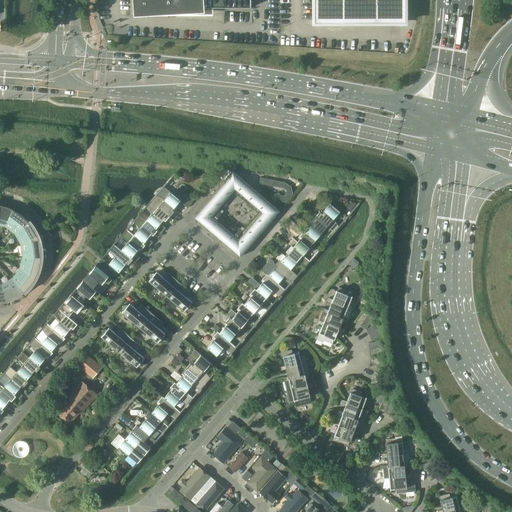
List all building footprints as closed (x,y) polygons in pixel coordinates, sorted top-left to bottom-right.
[(251,8),(250,0),(135,0),(135,15),(184,12),(184,8),(251,8)] [(314,0),(315,19),(401,19),(402,0),(314,0)] [(220,187),(194,218),(240,257),(279,211),(233,171),(220,187)] [(286,202),(290,199),(293,194),(291,186),(285,182),(260,178),(259,183),(284,188),(286,190),(287,193),(286,195),(284,196),(282,196),(280,195),(279,193),(273,195),(276,200),(281,202),(286,202)] [(151,201),(169,217),(174,211),(172,210),(180,200),(183,197),(178,192),(175,195),(170,192),(163,186),(151,201)] [(169,217),(151,201),(146,207),(152,214),(146,221),(145,221),(155,230),(156,229),(160,224),(164,220),(165,221),(169,217)] [(347,208),(351,212),(357,205),(352,201),(347,208)] [(333,219),(340,212),(330,204),(322,213),(320,212),(315,217),(334,233),(339,226),(333,219)] [(0,205),(0,224),(6,226),(13,210),(10,209),(6,207),(2,206),(0,205)] [(16,211),(13,210),(6,226),(15,234),(29,222),(25,218),(21,215),(16,211)] [(145,246),(145,245),(148,248),(153,242),(148,238),(151,234),(153,236),(157,231),(158,231),(156,229),(155,230),(145,221),(146,221),(139,215),(134,221),(139,228),(134,235),(133,236),(145,246)] [(313,223),(305,232),(305,233),(316,243),(317,242),(321,234),(329,239),(334,233),(315,217),(311,222),(313,223)] [(21,245),(39,239),(38,237),(35,232),(33,228),(29,222),(15,234),(21,245)] [(160,224),(156,229),(158,231),(157,231),(161,233),(165,228),(160,224)] [(131,258),(133,259),(136,262),(140,257),(135,253),(139,249),(141,250),(145,246),(133,236),(134,235),(127,229),(114,244),(131,258)] [(305,233),(305,232),(303,231),(299,236),(301,237),(297,242),(293,238),(288,243),(291,245),(293,247),(292,247),(302,256),(303,255),(308,248),(317,253),(322,247),(317,242),(316,243),(305,233)] [(21,245),(23,257),(41,258),(41,255),(41,251),(41,246),(40,242),(39,239),(21,245)] [(131,258),(114,244),(109,250),(115,257),(109,264),(118,273),(127,263),(129,264),(133,259),(131,258)] [(289,252),(285,256),(281,252),(276,258),(279,260),(279,259),(281,261),(280,262),(290,270),(291,269),(296,263),(304,267),(310,261),(303,255),(302,256),(292,247),(293,247),(291,245),(287,250),(289,252)] [(41,258),(23,257),(20,268),(36,277),(38,273),(40,268),(41,263),(41,258)] [(279,259),(279,260),(275,264),(273,262),(274,261),(271,258),(261,270),(267,274),(268,275),(268,276),(278,284),(284,277),(292,282),(298,275),(291,269),(290,270),(280,262),(281,261),(279,259)] [(93,289),(93,288),(100,294),(106,287),(104,285),(106,282),(108,284),(113,279),(96,265),(83,280),(93,289)] [(20,268),(12,278),(25,292),(28,289),(32,284),(35,279),(36,277),(20,268)] [(150,280),(149,281),(166,296),(179,281),(168,272),(163,278),(157,272),(155,273),(150,274),(150,280)] [(264,281),(256,290),(266,299),(266,298),(272,291),(280,296),(285,290),(278,284),(268,276),(268,275),(267,274),(262,279),(264,281)] [(12,278),(2,285),(8,302),(11,301),(15,299),(19,296),(25,292),(12,278)] [(81,302),(86,296),(89,299),(92,296),(96,299),(100,294),(93,288),(93,289),(83,280),(71,294),(81,302)] [(190,291),(179,281),(166,296),(184,311),(185,310),(191,309),(191,304),(192,302),(185,297),(190,291)] [(332,302),(348,308),(351,309),(352,306),(349,305),(353,296),(352,296),(351,296),(346,294),(348,291),(339,287),(337,291),(333,300),(329,298),(327,301),(332,303),(332,302)] [(256,290),(254,288),(250,293),(252,295),(244,304),(244,305),(253,313),(254,312),(259,306),(268,310),(273,304),(266,298),(266,299),(256,290)] [(360,300),(365,296),(365,293),(364,289),(360,291),(357,294),(360,300)] [(71,294),(59,309),(69,317),(74,310),(77,313),(80,310),(84,313),(88,308),(81,302),(71,294)] [(324,309),(323,312),(327,314),(328,312),(344,318),(344,317),(348,318),(351,309),(348,308),(332,302),(332,303),(329,310),(324,309)] [(123,311),(122,312),(139,327),(152,313),(141,304),(136,309),(130,303),(129,305),(123,305),(123,311)] [(227,314),(230,317),(241,327),(247,320),(255,325),(261,318),(254,312),(253,313),(244,305),(244,304),(242,303),(238,308),(240,309),(236,313),(231,309),(227,314)] [(69,317),(59,309),(54,315),(59,322),(54,329),(63,337),(71,328),(73,329),(78,324),(69,317)] [(349,318),(348,318),(344,317),(344,318),(328,312),(327,314),(323,312),(319,321),(323,322),(339,329),(340,327),(343,320),(347,322),(349,318)] [(355,322),(361,326),(368,315),(363,312),(355,322)] [(163,323),(152,313),(139,327),(157,343),(159,342),(164,341),(164,335),(165,334),(159,328),(163,323)] [(373,319),(368,315),(361,326),(366,330),(373,319)] [(227,324),(219,333),(229,341),(235,335),(243,339),(248,333),(241,327),(230,317),(225,322),(227,324)] [(344,329),(340,327),(339,329),(323,322),(317,339),(323,342),(324,340),(332,344),(334,340),(335,340),(338,331),(343,332),(344,329)] [(54,329),(47,323),(41,329),(47,336),(41,343),(51,352),(51,351),(59,342),(61,344),(65,339),(63,337),(54,329)] [(366,330),(369,335),(380,329),(377,324),(366,330)] [(119,352),(131,337),(120,328),(115,333),(109,328),(108,329),(102,330),(102,336),(101,337),(119,352)] [(383,335),(380,329),(369,335),(372,341),(383,335)] [(219,333),(218,331),(213,337),(215,338),(207,348),(216,356),(223,349),(231,354),(236,347),(229,341),(219,333)] [(41,343),(34,337),(29,343),(35,351),(29,357),(29,358),(39,366),(47,357),(49,358),(53,353),(51,351),(51,352),(41,343)] [(143,347),(141,345),(131,337),(119,352),(137,367),(138,366),(144,365),(143,359),(144,358),(138,353),(143,347)] [(144,341),(141,345),(143,347),(147,351),(151,347),(144,341)] [(302,363),(300,356),(299,351),(298,351),(298,352),(292,353),(291,349),(282,352),(283,356),(282,356),(285,366),(280,367),(281,370),(286,369),(285,367),(302,363)] [(23,365),(17,372),(26,381),(27,380),(35,371),(36,372),(41,367),(39,366),(29,358),(29,357),(22,351),(17,358),(23,365)] [(86,353),(76,365),(92,378),(102,367),(86,353)] [(180,362),(184,358),(179,354),(175,358),(180,362)] [(191,363),(186,368),(205,384),(210,377),(205,370),(211,363),(201,355),(193,364),(191,363)] [(305,375),(304,373),(308,371),(307,364),(305,355),(300,356),(302,363),(285,367),(286,369),(288,377),(283,378),(284,382),(288,381),(288,379),(305,375)] [(372,357),(369,362),(381,367),(383,361),(372,357)] [(174,358),(171,362),(175,366),(179,362),(174,358)] [(116,375),(120,370),(121,369),(111,361),(107,367),(116,375)] [(379,373),(381,367),(369,362),(367,368),(379,373)] [(17,372),(10,366),(5,372),(10,379),(5,386),(4,386),(14,395),(14,394),(16,396),(20,398),(22,395),(17,391),(22,385),(24,387),(29,382),(27,380),(26,381),(17,372)] [(192,385),(200,390),(205,384),(186,368),(182,373),(184,374),(176,383),(176,384),(185,393),(186,392),(192,385)] [(307,385),(307,384),(305,376),(309,375),(308,371),(304,373),(305,375),(288,379),(288,381),(284,382),(286,390),(307,385)] [(375,372),(372,378),(384,384),(387,378),(378,374),(375,372)] [(381,390),(384,384),(372,378),(369,384),(381,390)] [(0,407),(2,409),(10,400),(12,401),(16,396),(14,394),(14,395),(4,386),(5,386),(0,382),(0,407)] [(97,395),(81,382),(65,401),(67,402),(58,412),(70,423),(79,412),(81,414),(97,395)] [(176,384),(176,383),(174,382),(170,387),(172,389),(164,398),(163,399),(173,407),(174,406),(179,399),(188,404),(193,398),(186,392),(185,393),(176,384)] [(286,390),(289,403),(294,402),(295,407),(311,403),(309,397),(310,397),(308,387),(312,386),(311,382),(307,384),(307,385),(286,390)] [(166,390),(160,385),(156,390),(162,395),(166,390)] [(362,409),(366,397),(365,397),(360,396),(361,392),(352,389),(350,393),(350,392),(347,402),(342,400),(341,404),(345,405),(346,404),(362,409)] [(161,421),(161,420),(167,414),(175,418),(181,412),(174,406),(173,407),(163,399),(164,398),(162,396),(158,401),(160,403),(152,412),(151,413),(161,421)] [(379,410),(385,412),(390,401),(385,399),(384,398),(379,410)] [(396,404),(390,401),(385,412),(390,416),(396,404)] [(363,420),(365,420),(368,411),(362,409),(346,404),(345,405),(343,413),(338,411),(337,414),(337,415),(342,416),(342,414),(358,420),(359,418),(363,420)] [(392,416),(395,421),(406,415),(402,409),(392,416)] [(137,420),(134,423),(136,425),(139,427),(146,433),(149,435),(155,428),(163,433),(168,426),(161,420),(161,421),(151,413),(152,412),(150,411),(145,416),(147,417),(142,423),(137,420)] [(333,423),(338,425),(355,431),(355,429),(358,422),(362,423),(363,420),(359,418),(358,420),(342,414),(342,416),(337,415),(337,414),(336,414),(333,423)] [(409,420),(406,415),(395,421),(398,427),(409,420)] [(240,428),(232,421),(228,426),(236,433),(240,428)] [(141,439),(128,455),(137,463),(156,441),(149,435),(146,433),(139,427),(136,425),(132,429),(142,437),(141,439)] [(358,434),(360,430),(355,429),(355,431),(338,425),(334,437),(335,438),(336,437),(341,439),(339,442),(349,446),(350,442),(351,442),(354,432),(358,434)] [(213,454),(223,463),(243,442),(226,427),(217,437),(223,442),(213,454)] [(119,447),(128,455),(141,439),(132,431),(125,439),(119,434),(111,443),(118,449),(119,447)] [(250,434),(248,435),(245,439),(252,447),(257,442),(250,434)] [(319,438),(324,442),(327,438),(323,434),(319,438)] [(395,437),(395,438),(386,439),(386,443),(387,453),(382,454),(382,457),(387,457),(387,455),(404,454),(403,441),(402,441),(402,436),(395,437)] [(265,449),(261,454),(269,461),(273,456),(265,449)] [(228,467),(235,473),(248,458),(241,453),(228,467)] [(404,463),(405,463),(404,454),(387,455),(387,457),(388,465),(383,465),(383,469),(388,469),(388,466),(405,465),(404,463)] [(421,467),(427,470),(433,459),(428,456),(426,459),(421,467)] [(261,457),(251,467),(257,471),(247,483),(257,493),(277,470),(261,457)] [(439,462),(433,459),(427,470),(433,474),(439,462)] [(409,463),(405,463),(404,463),(405,465),(388,466),(388,469),(383,469),(384,478),(389,478),(405,476),(405,474),(406,474),(405,467),(410,466),(409,463)] [(294,474),(286,466),(286,467),(282,471),(289,478),(294,474)] [(84,467),(81,471),(85,475),(89,470),(84,467)] [(184,480),(179,485),(182,488),(178,491),(190,501),(210,477),(199,467),(187,482),(184,480)] [(434,474),(437,479),(449,474),(446,468),(434,474)] [(277,471),(259,494),(273,505),(280,495),(276,492),(286,478),(277,471)] [(289,478),(287,480),(291,484),(297,477),(294,474),(289,478)] [(410,474),(406,474),(405,474),(405,476),(389,478),(390,491),(391,491),(391,490),(397,489),(397,493),(416,492),(415,484),(415,483),(414,482),(413,481),(412,481),(411,481),(410,474)] [(452,480),(449,474),(437,479),(440,485),(452,480)] [(204,511),(225,490),(211,477),(191,502),(202,511),(204,511)] [(315,491),(307,484),(302,490),(310,497),(315,491)] [(174,489),(169,494),(177,501),(182,496),(174,489)] [(297,490),(293,495),(289,492),(285,497),(288,501),(279,511),(278,511),(296,511),(307,499),(297,490)] [(324,497),(315,491),(310,497),(318,503),(319,503),(324,497)] [(443,511),(460,507),(456,495),(455,495),(456,496),(450,497),(449,493),(440,496),(441,500),(440,500),(443,510),(438,511),(443,511)] [(324,497),(319,503),(326,511),(331,505),(324,498),(324,497)] [(188,501),(184,507),(190,511),(193,511),(197,508),(188,501)] [(227,511),(234,505),(228,501),(222,507),(217,504),(209,511),(227,511)] [(324,511),(325,511),(313,502),(303,511),(324,511)]
